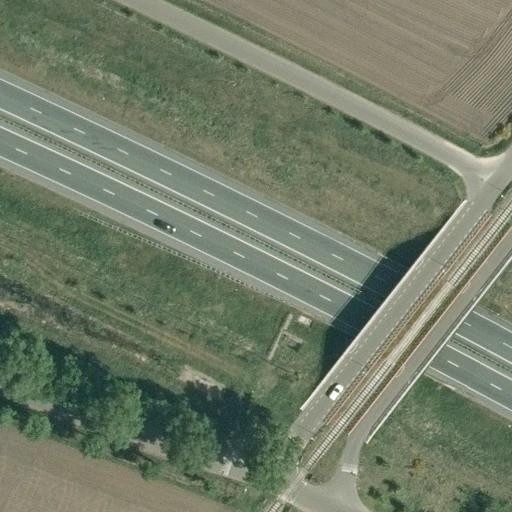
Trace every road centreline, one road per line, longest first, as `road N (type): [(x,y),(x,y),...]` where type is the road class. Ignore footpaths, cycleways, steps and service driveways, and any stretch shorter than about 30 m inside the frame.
road 1 (trunk): [(511,344),(0,93)]
road 2 (trunk): [(0,142),(511,391)]
road 3 (unclassified): [(493,182),(138,0)]
road 4 (unclassified): [(266,477),(493,182)]
road 5 (unclassified): [(331,505),(356,437),(511,238)]
road 6 (unclassified): [(266,477),(0,387)]
